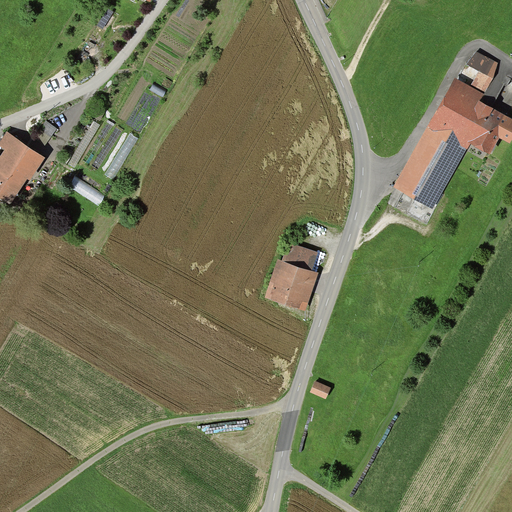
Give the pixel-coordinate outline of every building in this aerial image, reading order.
[(115,0),(137,11),(141,0),(115,0)] [(485,58),(475,53),(465,64),(478,71),(470,86),(483,94),(491,79),(496,64),(485,58)] [(488,150),(497,134),(508,140),(511,133),(511,121),(489,109),(489,110),(451,88),(395,186),(430,206),(457,159),(455,157),(466,137),(488,150)] [(54,128),(45,122),(40,130),(49,136),(54,128)] [(0,195),(9,201),(14,192),(37,155),(6,134),(0,143),(0,146),(5,150),(0,157),(0,195)] [(269,296),(298,306),(309,272),(281,263),(269,296)] [(310,391),(324,398),(329,388),(314,382),(310,391)]
